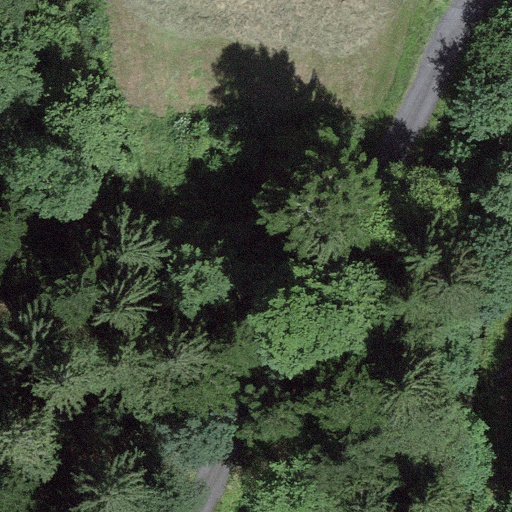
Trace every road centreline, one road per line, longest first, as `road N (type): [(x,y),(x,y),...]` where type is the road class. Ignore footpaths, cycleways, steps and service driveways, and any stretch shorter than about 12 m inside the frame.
road 1 (track): [(191,511),(295,281),(465,0)]
road 2 (track): [(511,389),(493,511)]
